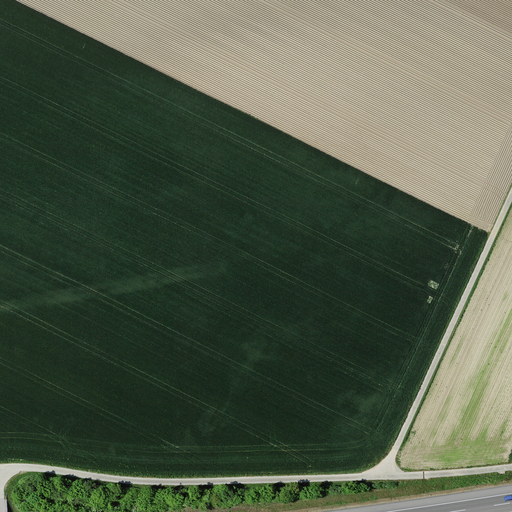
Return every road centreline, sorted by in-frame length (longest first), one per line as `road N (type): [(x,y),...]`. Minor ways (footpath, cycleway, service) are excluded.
road 1 (track): [(0,467),(168,482),(511,467)]
road 2 (track): [(511,193),(382,476)]
